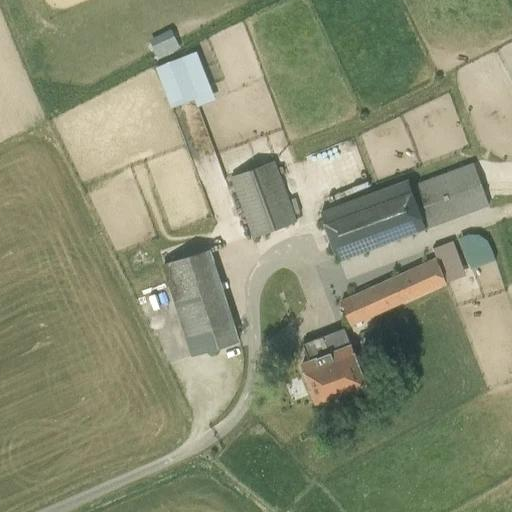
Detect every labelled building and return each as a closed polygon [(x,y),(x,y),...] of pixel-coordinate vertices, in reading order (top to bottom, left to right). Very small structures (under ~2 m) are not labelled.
[(198,106),(218,99),(200,50),(156,65),(172,108),(196,100),(198,106)] [(230,178),(252,239),(297,222),(275,161),(230,178)] [(408,179),(320,212),(340,262),(489,206),(473,163),(410,186),(408,179)] [(485,228),(460,237),(472,268),(497,259),(485,228)] [(192,357),(240,341),(210,249),(161,265),(192,357)] [(341,300),(351,327),(446,284),(436,257),(341,300)] [(346,329),(303,344),(309,361),(304,364),(319,403),(366,386),(346,329)]
